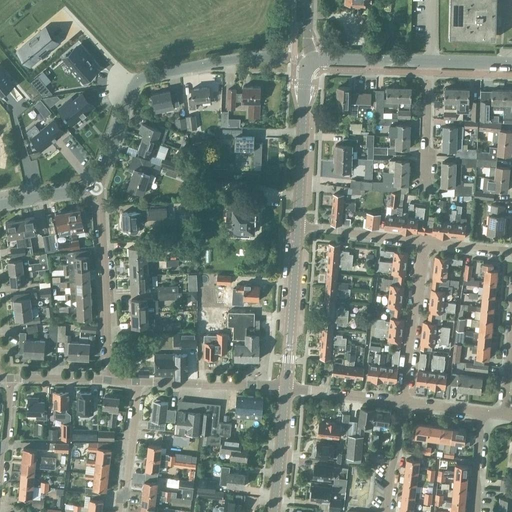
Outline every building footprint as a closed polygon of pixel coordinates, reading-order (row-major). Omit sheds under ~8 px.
[(450,0),(450,38),(496,39),(496,0),(450,0)] [(23,46),(20,50),(24,56),(32,65),(42,57),(50,50),(57,43),(45,28),(23,46)] [(77,47),(64,58),(78,75),(83,82),(87,78),(96,71),(90,63),(87,59),(77,47)] [(0,95),(1,96),(14,85),(4,74),(2,76),(0,73),(0,95)] [(37,77),(30,82),(42,96),(51,95),(52,95),(37,77)] [(228,90),(228,93),(228,109),(235,110),(236,102),(243,102),(243,103),(250,103),(250,107),(249,107),(249,118),(260,118),(260,109),(259,109),(259,104),(260,104),(261,87),(244,87),(243,94),(236,94),(236,90),(228,90)] [(355,115),(357,115),(357,116),(358,116),(358,107),(370,107),(371,94),(363,94),(363,95),(350,94),(350,88),(338,87),(337,107),(348,108),(348,112),(351,114),(353,114),(355,115)] [(399,88),(387,87),(387,100),(387,106),(398,107),(399,101),(399,88)] [(196,102),(211,101),(210,88),(192,89),(193,99),(189,99),(190,109),(197,109),(196,102)] [(411,88),(399,88),(399,101),(405,101),(405,107),(410,107),(411,88)] [(445,108),(456,109),(457,89),(445,89),(445,102),(445,108)] [(469,90),(457,89),(456,109),(468,109),(468,103),(469,103),(469,90)] [(481,102),(480,121),(489,122),(489,109),(504,110),(504,90),(492,90),(492,102),(481,102)] [(170,91),(153,95),(153,96),(152,97),(153,102),(154,102),(156,108),(157,113),(174,109),(174,107),(179,106),(177,94),(171,95),(170,91)] [(69,100),(59,109),(72,125),(82,117),(86,114),(94,107),(82,93),(74,100),(71,103),(69,100)] [(43,98),(50,107),(54,104),(48,97),(43,98)] [(41,100),(35,105),(39,110),(45,105),(41,100)] [(387,100),(376,100),(375,117),(383,118),(383,106),(387,106),(387,100)] [(398,114),(398,119),(411,119),(411,111),(398,111),(398,114)] [(472,111),(471,121),(479,121),(480,112),(472,111)] [(456,120),(456,114),(456,113),(444,112),(444,120),(456,120)] [(186,117),(186,118),(186,123),(187,128),(187,130),(198,129),(196,116),(186,117)] [(186,118),(175,119),(176,130),(187,128),(186,123),(186,118)] [(32,138),(31,139),(41,151),(53,141),(57,138),(64,132),(54,120),(40,131),(32,138)] [(492,141),(498,142),(511,143),(511,142),(511,130),(500,130),(501,123),(489,122),(480,121),(480,130),(493,131),(492,141)] [(159,125),(157,130),(142,124),(139,132),(144,134),(143,136),(155,141),(156,138),(164,141),(168,129),(159,125)] [(391,136),(390,136),(409,137),(410,125),(391,125),(391,128),(390,130),(389,136),(391,136)] [(443,126),(443,138),(456,139),(462,139),(463,127),(457,127),(443,126)] [(254,143),(254,137),(242,137),(242,131),(222,130),(222,136),(235,136),(235,150),(254,151),(253,166),(262,166),(262,144),(254,143)] [(143,136),(137,151),(152,157),(152,156),(155,157),(160,145),(162,146),(161,147),(162,147),(164,141),(156,138),(155,141),(143,136)] [(390,136),(390,148),(409,149),(409,137),(390,136)] [(456,151),(455,157),(476,157),(476,151),(476,150),(467,149),(467,150),(462,150),(462,139),(456,139),(443,138),(443,150),(456,151)] [(333,157),(335,157),(335,158),(351,158),(356,158),(357,158),(357,151),(356,151),(357,139),(343,139),(343,145),(336,145),(335,149),(333,149),(333,157)] [(476,158),(496,160),(497,154),(510,155),(511,143),(498,142),(498,148),(490,147),(489,152),(476,151),(476,157),(476,158)] [(374,147),(373,154),(387,154),(387,148),(387,147),(379,147),(379,143),(374,143),(374,147)] [(133,172),(127,189),(144,194),(149,181),(150,176),(151,175),(147,174),(150,166),(152,167),(153,167),(160,170),(161,166),(160,165),(150,162),(146,160),(133,156),(131,162),(128,171),(133,172)] [(442,174),(461,175),(461,163),(466,164),(466,166),(475,167),(475,166),(476,158),(476,157),(455,157),(455,163),(442,162),(442,174)] [(182,173),(185,166),(163,158),(160,165),(161,166),(168,168),(178,172),(182,173)] [(335,158),(335,171),(350,171),(351,164),(356,164),(357,158),(356,158),(351,158),(335,158)] [(490,167),(489,178),(508,180),(509,168),(496,167),(496,160),(476,158),(475,166),(490,167)] [(388,168),(389,168),(389,172),(408,173),(409,161),(389,161),(389,165),(388,166),(388,168)] [(178,172),(168,168),(165,174),(176,178),(178,172)] [(373,181),(373,189),(394,192),(395,184),(408,185),(408,173),(389,172),(389,182),(383,182),(373,181)] [(441,186),(454,187),(454,196),(470,195),(471,186),(462,186),(463,181),(461,180),(461,175),(442,174),(441,186)] [(489,178),(488,190),(494,190),(507,192),(508,180),(489,178)] [(361,180),(360,188),(373,189),(373,181),(361,180)] [(474,199),(493,200),(494,190),(488,190),(488,192),(475,191),(474,199)] [(398,208),(399,199),(400,194),(392,193),(391,207),(392,207),(391,216),(386,216),(385,230),(396,231),(399,208),(398,208)] [(333,195),(332,209),(343,210),(350,210),(355,211),(355,210),(369,211),(370,204),(356,203),(351,202),(351,203),(343,203),(344,196),(333,195)] [(399,208),(396,231),(399,232),(407,233),(408,218),(409,218),(409,214),(403,213),(403,208),(402,208),(404,200),(399,199),(398,208),(399,208)] [(121,227),(123,227),(123,228),(129,228),(129,230),(130,232),(132,234),(134,234),(136,233),(138,232),(138,230),(138,228),(139,228),(139,220),(141,220),(167,218),(166,204),(154,205),(154,204),(138,205),(138,212),(122,213),(123,221),(121,221),(121,227)] [(504,217),(503,217),(504,207),(491,206),(490,216),(488,216),(487,235),(492,236),(492,237),(501,238),(501,237),(503,237),(504,217)] [(408,218),(407,233),(413,234),(413,233),(417,234),(417,233),(422,234),(423,234),(424,221),(423,220),(425,208),(417,207),(416,215),(418,215),(417,220),(409,218),(408,218)] [(225,220),(227,220),(227,226),(233,226),(233,231),(236,231),(236,235),(250,236),(250,231),(254,231),(255,221),(256,221),(256,219),(259,219),(259,211),(256,211),(256,209),(234,208),(234,209),(228,209),(227,216),(225,216),(225,220)] [(329,220),(331,222),(331,223),(341,224),(342,222),(345,222),(346,214),(342,213),(343,210),(332,209),(332,216),(329,216),(329,220)] [(85,232),(84,225),(83,218),(82,219),(80,210),(68,212),(71,228),(70,228),(71,233),(72,234),(73,241),(68,241),(69,243),(70,250),(80,249),(79,240),(78,240),(77,238),(78,237),(78,235),(77,235),(77,233),(85,232)] [(450,238),(454,238),(457,215),(457,211),(453,210),(452,215),(451,215),(451,220),(451,224),(445,223),(443,238),(450,238)] [(71,228),(68,212),(56,214),(59,230),(60,236),(65,235),(64,229),(70,228),(71,228)] [(379,229),(380,215),(368,214),(367,228),(379,229)] [(457,215),(454,238),(465,240),(467,220),(461,219),(462,215),(457,215)] [(34,218),(20,220),(23,236),(25,247),(32,246),(30,235),(37,234),(34,218)] [(5,224),(4,226),(5,229),(6,230),(7,230),(7,232),(8,232),(9,239),(16,238),(18,246),(25,246),(23,236),(20,220),(6,223),(6,224),(5,224)] [(434,222),(429,221),(427,235),(428,235),(433,235),(433,236),(437,236),(437,237),(443,238),(445,223),(434,222)] [(56,233),(49,235),(52,252),(60,251),(56,233)] [(46,253),(52,252),(49,235),(43,236),(46,253)] [(329,244),(328,259),(353,261),(353,254),(349,254),(349,251),(343,251),(343,252),(339,252),(340,245),(329,244)] [(18,246),(11,247),(12,256),(26,255),(25,247),(25,246),(18,246)] [(153,247),(147,247),(129,248),(130,262),(148,261),(147,255),(153,254),(153,247)] [(390,256),(394,257),(393,263),(407,264),(408,253),(381,250),(380,255),(384,255),(384,256),(390,257),(390,256)] [(79,251),(66,253),(66,258),(68,258),(68,265),(69,265),(69,270),(89,269),(88,256),(79,257),(79,252),(79,251)] [(434,267),(448,269),(448,263),(452,264),(457,265),(458,264),(462,264),(462,260),(435,256),(434,267)] [(327,273),(337,274),(338,267),(342,267),(341,269),(348,269),(348,267),(352,267),(353,261),(328,259),(327,273)] [(9,261),(10,274),(36,271),(36,270),(48,269),(48,263),(42,264),(41,264),(29,265),(29,260),(22,261),(22,260),(9,261)] [(148,268),(148,261),(130,262),(130,276),(153,275),(152,267),(148,268)] [(388,270),(393,271),(393,273),(394,273),(394,279),(404,280),(405,275),(406,275),(407,264),(393,263),(379,261),(378,270),(388,271),(388,270)] [(485,270),(484,282),(496,283),(497,270),(493,270),(493,265),(483,264),(482,270),(485,270)] [(466,266),(464,280),(470,281),(472,266),(466,265),(466,266)] [(433,278),(432,284),(439,285),(439,284),(448,285),(449,279),(447,278),(448,269),(434,267),(432,278),(433,278)] [(69,275),(69,281),(70,281),(89,281),(89,269),(69,270),(69,275)] [(25,285),(24,283),(27,283),(26,277),(37,275),(36,271),(10,274),(11,287),(25,285)] [(348,289),(348,288),(348,283),(339,283),(337,283),(337,274),(327,273),(326,287),(348,289)] [(153,275),(130,276),(131,290),(149,289),(149,287),(153,287),(153,275)] [(231,285),(231,276),(218,275),(217,284),(231,285)] [(385,284),(391,285),(389,296),(403,297),(404,286),(404,280),(394,279),(385,278),(385,284)] [(89,281),(70,281),(70,287),(70,294),(90,293),(89,281)] [(484,282),(483,295),(495,296),(496,283),(484,282)] [(259,301),(260,286),(253,286),(253,284),(244,284),(244,285),(236,285),(236,292),(243,293),(243,300),(259,301)] [(444,302),(445,293),(451,294),(452,286),(439,285),(432,284),(432,289),(431,289),(430,300),(444,302)] [(178,293),(178,286),(158,287),(158,294),(176,293),(178,293)] [(325,301),(335,302),(336,295),(340,296),(339,297),(346,297),(346,295),(350,295),(351,289),(348,288),(348,289),(326,287),(325,301)] [(51,288),(41,289),(41,297),(52,296),(51,288)] [(36,293),(18,295),(13,296),(13,300),(14,311),(31,309),(30,302),(33,302),(33,299),(37,298),(36,293)] [(90,293),(70,294),(70,299),(71,306),(90,305),(90,293)] [(481,308),(494,309),(495,296),(483,295),(482,307),(481,308)] [(390,312),(392,313),(400,314),(401,308),(402,308),(403,297),(389,296),(388,306),(390,306),(390,312)] [(156,312),(156,306),(158,306),(158,300),(154,300),(154,299),(139,299),(139,300),(132,300),(132,314),(147,313),(158,313),(158,312),(156,312)] [(444,302),(430,300),(428,311),(429,311),(428,317),(438,318),(440,318),(441,313),(442,313),(443,310),(446,310),(446,311),(455,312),(456,303),(444,302)] [(323,314),(346,316),(348,316),(349,310),(345,310),(345,307),(339,307),(339,308),(335,308),(335,302),(325,301),(323,314)] [(90,305),(71,306),(72,311),(72,313),(78,313),(78,319),(91,319),(90,305)] [(481,311),(480,320),(492,321),(494,309),(481,308),(481,311)] [(32,318),(31,309),(14,311),(15,320),(21,320),(22,325),(40,323),(39,317),(32,318)] [(147,313),(132,314),(132,327),(140,327),(154,327),(154,319),(148,320),(147,313)] [(377,318),(376,327),(403,331),(404,320),(400,319),(400,314),(392,313),(390,321),(386,320),(386,319),(377,318)] [(322,329),(333,330),(334,323),(337,323),(337,325),(344,325),(344,323),(348,323),(348,316),(346,316),(323,314),(322,329)] [(423,322),(422,333),(449,336),(450,328),(442,327),(442,328),(437,327),(437,324),(438,318),(428,317),(428,322),(423,322)] [(465,319),(458,318),(456,331),(463,332),(465,319)] [(471,326),(480,327),(479,332),(479,333),(491,334),(492,321),(480,320),(471,319),(471,326)] [(35,341),(34,357),(44,358),(44,352),(49,352),(49,342),(58,342),(59,326),(50,325),(50,334),(45,334),(44,341),(35,341)] [(96,333),(96,326),(97,326),(81,325),(80,332),(96,333)] [(65,326),(59,326),(58,342),(64,343),(64,353),(69,353),(68,359),(79,360),(79,343),(70,342),(70,335),(65,335),(65,333),(65,326)] [(384,336),(388,336),(388,340),(390,340),(389,346),(400,347),(401,341),(402,341),(403,331),(376,327),(375,336),(384,337),(384,336)] [(332,343),(338,344),(345,345),(346,345),(347,338),(343,338),(343,335),(337,335),(336,336),(333,336),(333,330),(322,329),(321,343),(332,343)] [(473,338),(478,339),(478,345),(478,346),(490,347),(491,334),(479,333),(479,332),(474,331),(474,332),(473,337),(473,338)] [(262,332),(240,332),(240,350),(239,350),(239,366),(263,367),(263,352),(262,352),(262,332)] [(34,357),(35,341),(25,340),(26,333),(20,333),(19,351),(24,351),(24,357),(34,357)] [(181,333),(181,347),(197,347),(197,333),(181,333)] [(421,344),(420,349),(432,351),(432,345),(435,345),(435,342),(440,343),(440,344),(448,345),(449,336),(422,333),(420,344),(421,344)] [(89,343),(79,343),(79,360),(89,360),(89,354),(94,355),(95,336),(89,336),(89,343)] [(217,359),(217,351),(220,351),(220,339),(211,338),(211,343),(205,343),(205,359),(208,359),(208,361),(214,361),(214,359),(217,359)] [(338,352),(338,344),(332,343),(321,343),(320,357),(331,358),(331,353),(334,353),(334,351),(338,352)] [(462,344),(455,344),(452,362),(459,363),(462,344)] [(475,358),(474,364),(484,365),(484,359),(489,360),(490,347),(478,346),(478,345),(471,344),(470,349),(472,350),(472,353),(477,353),(477,358),(475,358)] [(370,345),(370,349),(376,350),(376,353),(380,354),(380,351),(381,351),(381,346),(370,345)] [(388,366),(386,381),(396,383),(400,351),(394,350),(394,354),(393,354),(392,362),(392,363),(392,367),(388,366)] [(334,365),(333,375),(347,377),(350,355),(350,353),(347,353),(347,360),(342,359),(342,363),(335,363),(334,365)] [(371,380),(377,381),(380,354),(376,353),(375,353),(374,365),(369,364),(367,379),(371,380)] [(418,370),(416,385),(426,386),(428,371),(424,371),(425,366),(427,358),(426,358),(426,354),(420,353),(418,370)] [(188,378),(188,355),(174,355),(174,354),(156,355),(155,355),(155,376),(175,376),(175,378),(188,378)] [(383,381),(386,381),(388,366),(383,366),(385,354),(380,354),(377,381),(383,382),(383,381)] [(350,355),(347,377),(362,378),(363,368),(354,367),(354,365),(355,355),(350,355)] [(429,387),(435,388),(439,355),(433,355),(433,358),(432,358),(431,367),(431,371),(428,371),(426,386),(429,387)] [(441,389),(441,388),(445,389),(446,373),(443,373),(443,369),(444,369),(445,360),(444,360),(445,356),(439,355),(435,388),(441,389)] [(488,366),(484,365),(474,364),(472,364),(471,370),(488,372),(488,366)] [(457,386),(456,390),(469,391),(470,376),(451,374),(450,385),(457,386)] [(469,391),(481,393),(483,378),(470,376),(469,391)] [(68,419),(68,393),(53,393),(53,408),(62,408),(62,412),(62,419),(68,419)] [(78,394),(77,414),(92,415),(93,403),(91,403),(91,394),(78,394)] [(237,396),(237,412),(237,413),(262,414),(263,397),(237,396)] [(116,411),(118,412),(119,398),(104,397),(103,408),(110,409),(108,426),(114,427),(116,411)] [(44,403),(38,403),(38,399),(28,398),(28,403),(27,403),(27,414),(37,414),(37,421),(44,422),(48,422),(48,411),(44,411),(44,403)] [(165,430),(166,423),(166,421),(175,422),(176,411),(167,410),(168,404),(168,403),(161,403),(161,400),(156,400),(155,402),(153,402),(154,402),(152,421),(151,421),(151,422),(158,422),(157,429),(165,430)] [(175,432),(221,436),(230,437),(231,424),(219,423),(220,407),(199,405),(200,403),(192,403),(192,404),(178,402),(175,432)] [(365,426),(372,427),(373,424),(375,410),(361,408),(358,425),(356,437),(364,437),(365,426)] [(375,410),(373,424),(388,427),(390,413),(375,411),(375,410)] [(318,431),(319,431),(318,436),(338,438),(339,431),(348,432),(350,415),(343,414),(342,424),(336,424),(336,423),(327,422),(327,424),(320,423),(320,425),(318,425),(318,431)] [(72,440),(73,423),(61,423),(61,440),(72,440)] [(47,424),(39,424),(39,436),(47,436),(47,424)] [(417,424),(415,438),(423,439),(422,447),(427,447),(428,439),(430,426),(417,424)] [(441,427),(430,426),(428,439),(439,441),(441,427)] [(441,427),(439,441),(444,442),(443,450),(445,450),(450,451),(453,429),(441,427)] [(453,429),(450,451),(455,451),(455,452),(456,452),(457,444),(464,445),(464,446),(469,447),(470,438),(465,437),(466,431),(453,429)] [(98,439),(113,440),(114,431),(99,430),(98,439)] [(98,431),(86,431),(85,439),(88,439),(96,439),(98,439),(98,431)] [(220,445),(221,437),(207,435),(206,444),(220,445)] [(181,436),(180,445),(188,446),(189,437),(181,436)] [(356,437),(348,436),(347,444),(346,459),(362,460),(364,437),(356,437)] [(68,452),(68,444),(54,443),(54,451),(68,452)] [(97,452),(96,461),(95,463),(109,464),(111,450),(99,448),(100,443),(91,443),(90,447),(88,446),(88,451),(97,452)] [(222,452),(231,453),(231,458),(247,460),(248,447),(233,446),(233,444),(223,443),(222,452)] [(316,450),(317,451),(316,457),(333,459),(333,457),(336,457),(337,450),(334,450),(334,446),(317,444),(317,445),(316,446),(316,450)] [(161,448),(148,446),(147,458),(160,460),(160,459),(168,460),(168,455),(169,455),(169,454),(160,453),(161,448)] [(35,456),(36,450),(23,448),(22,461),(35,462),(43,463),(50,463),(55,464),(56,458),(35,456)] [(384,461),(385,452),(385,451),(371,450),(369,467),(375,468),(376,460),(384,461)] [(160,460),(147,458),(146,471),(158,472),(160,460)] [(405,472),(418,473),(420,461),(407,459),(405,472)] [(95,463),(96,461),(87,460),(86,465),(95,466),(94,475),(94,476),(107,478),(109,464),(95,463)] [(175,461),(168,460),(167,465),(174,466),(179,467),(179,468),(183,468),(183,467),(196,469),(196,464),(183,462),(175,461)] [(35,462),(22,461),(21,473),(34,474),(35,462)] [(331,480),(332,467),(315,465),(314,478),(331,480)] [(445,471),(445,476),(454,477),(467,479),(468,466),(455,465),(455,471),(445,470),(445,471)] [(222,466),(221,477),(228,478),(227,485),(243,487),(245,474),(229,472),(229,466),(222,466)] [(405,472),(404,484),(416,485),(417,478),(424,479),(425,474),(418,473),(405,472)] [(21,473),(20,485),(33,486),(34,474),(21,473)] [(85,478),(93,479),(92,488),(85,488),(85,494),(90,494),(99,495),(100,491),(106,491),(107,478),(94,476),(94,475),(85,474),(85,478)] [(199,476),(198,489),(215,491),(216,481),(207,480),(207,477),(199,476)] [(467,479),(454,477),(453,489),(466,491),(467,479)] [(179,480),(178,489),(193,490),(194,481),(179,480)] [(511,491),(511,480),(501,480),(500,491),(511,491)] [(144,482),(143,494),(164,496),(164,491),(156,491),(156,490),(157,483),(144,482)] [(404,484),(402,496),(415,497),(421,498),(422,493),(415,492),(416,485),(404,484)] [(33,486),(20,485),(19,498),(32,499),(33,486)] [(329,490),(330,489),(328,488),(313,487),(311,500),(322,501),(322,503),(330,504),(329,510),(340,511),(341,500),(329,499),(329,490)] [(215,491),(198,489),(197,496),(223,499),(224,492),(215,491)] [(453,489),(452,501),(465,503),(466,491),(453,489)] [(501,498),(499,511),(511,511),(511,492),(510,492),(509,499),(501,498)] [(81,510),(81,511),(85,511),(94,511),(101,511),(103,501),(99,501),(99,495),(90,494),(89,507),(82,506),(81,506),(81,510)] [(164,501),(164,496),(143,494),(142,506),(154,508),(155,501),(164,502),(164,501)] [(415,497),(402,496),(401,507),(413,509),(415,497)] [(240,511),(241,505),(235,504),(236,499),(226,498),(225,503),(224,507),(220,506),(218,508),(217,511),(240,511)] [(445,506),(452,507),(451,511),(464,511),(465,503),(452,501),(452,502),(446,501),(445,506)]
